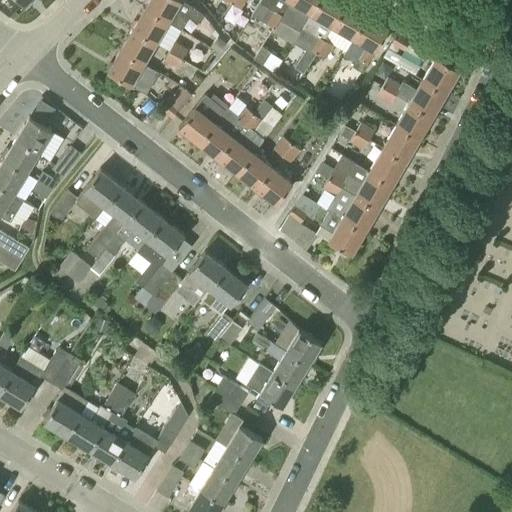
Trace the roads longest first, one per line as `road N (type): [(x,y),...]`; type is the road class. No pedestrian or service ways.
road 1 (residential): [(373,326),(24,57)]
road 2 (residential): [(373,326),(488,76),(511,3)]
road 3 (residential): [(286,511),(373,326)]
road 4 (residential): [(111,511),(0,446)]
